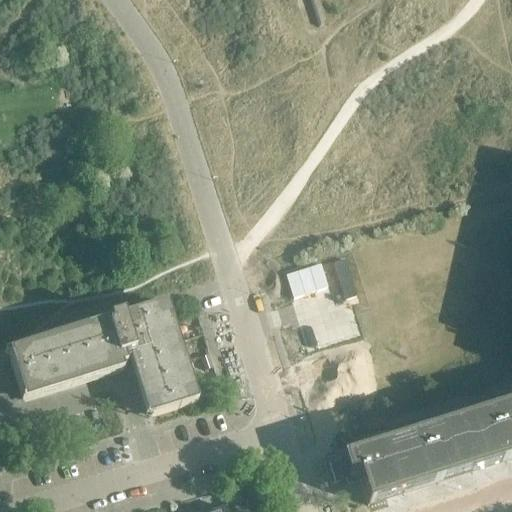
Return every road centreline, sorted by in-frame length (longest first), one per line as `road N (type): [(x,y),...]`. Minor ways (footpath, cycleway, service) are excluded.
road 1 (track): [(231,268),(355,102),(477,0)]
road 2 (unclassified): [(231,268),(176,102),(108,0)]
road 3 (residential): [(8,511),(278,427)]
road 4 (residential): [(278,427),(231,268)]
